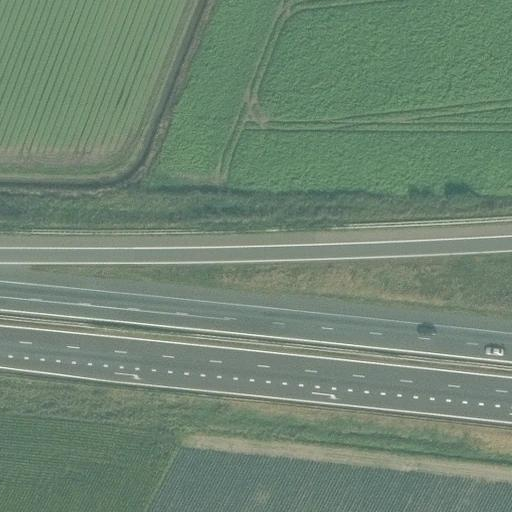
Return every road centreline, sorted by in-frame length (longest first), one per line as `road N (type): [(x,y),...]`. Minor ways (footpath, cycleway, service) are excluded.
road 1 (motorway): [(511,350),(0,297)]
road 2 (motorway): [(0,343),(511,394)]
road 3 (motorway): [(511,245),(0,256)]
